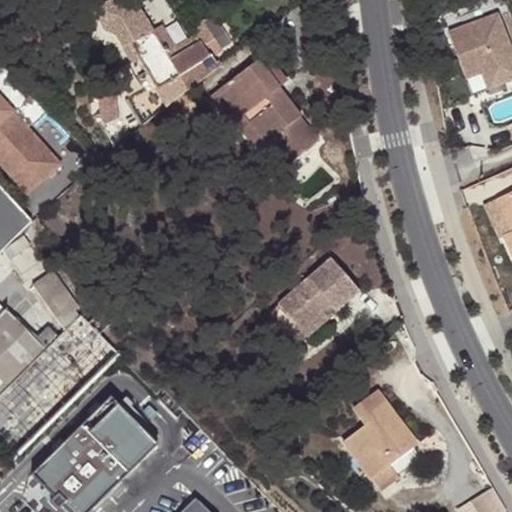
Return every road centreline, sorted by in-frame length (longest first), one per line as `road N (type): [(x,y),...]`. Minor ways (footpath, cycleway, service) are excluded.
road 1 (tertiary): [(511,433),(464,338),(410,192)]
road 2 (tertiary): [(410,192),(369,0)]
